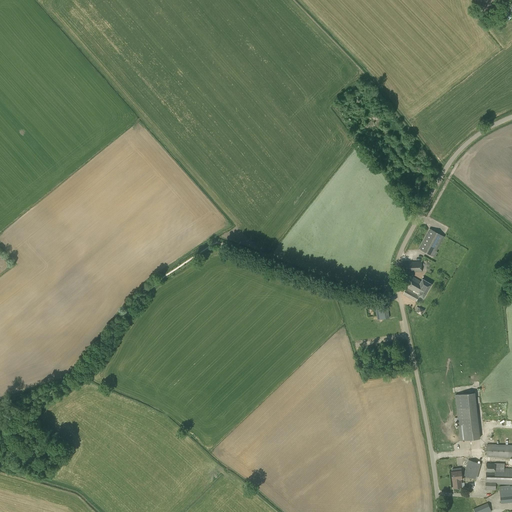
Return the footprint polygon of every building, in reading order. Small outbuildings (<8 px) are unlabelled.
[(435,257),(438,252),(436,251),(444,236),(429,228),(418,248),(435,257)] [(402,272),(422,272),(422,261),(402,262),(402,272)] [(421,281),(412,276),(407,287),(403,294),(416,301),(419,295),(424,298),(432,284),(422,279),(421,281)] [(378,320),(390,318),(387,306),(375,308),(378,320)] [(460,440),(480,438),(475,392),(455,394),(460,440)] [(511,444),(486,444),(486,457),(511,457),(511,444)] [(477,479),(481,463),(468,459),(464,475),(477,479)] [(511,468),(504,468),(504,463),(495,463),(486,463),(486,482),(485,490),(496,490),(496,484),(511,484),(511,468)] [(461,470),(461,468),(452,469),(452,471),(451,471),(452,476),(458,476),(458,477),(460,477),(461,479),(462,479),(461,470)] [(462,479),(461,479),(460,477),(458,477),(458,476),(452,476),(452,480),(453,480),(454,488),(462,487),(461,479),(462,479)] [(511,502),(511,485),(509,485),(499,486),(501,503),(511,502)] [(474,511),(489,511),(491,511),(488,503),(473,509),(474,511)]
